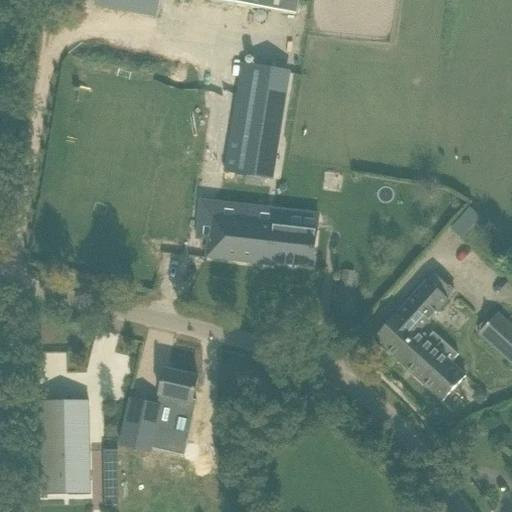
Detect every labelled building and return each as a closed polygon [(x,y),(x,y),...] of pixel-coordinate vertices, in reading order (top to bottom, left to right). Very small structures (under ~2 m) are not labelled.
[(157,18),(160,0),(94,0),(94,6),(157,18)] [(208,0),(296,14),(298,0),(208,0)] [(98,211),(122,49),(85,43),(61,206),(98,211)] [(246,176),(245,183),(264,187),(265,178),(273,180),(291,71),(241,63),(223,172),(246,176)] [(164,193),(198,197),(210,110),(153,102),(149,137),(172,140),(164,193)] [(299,193),(319,194),(320,172),(300,171),(299,193)] [(353,221),(355,197),(331,195),(329,219),(353,221)] [(453,229),(464,238),(481,217),(470,208),(453,229)] [(207,247),(206,267),(274,269),(274,266),(285,266),(285,269),(294,269),(294,266),(312,267),(313,230),(211,227),(211,247),(207,247)] [(340,286),(352,287),(354,271),(342,270),(340,286)] [(419,332),(455,292),(434,274),(374,340),(442,402),(466,376),(452,363),(459,354),(434,331),(426,338),(419,332)] [(477,335),(511,366),(511,324),(498,312),(477,335)] [(130,401),(120,445),(152,452),(156,433),(186,440),(187,441),(193,417),(189,416),(193,400),(198,377),(165,370),(159,397),(157,407),(130,401)] [(67,418),(41,418),(42,478),(68,478),(68,492),(90,492),(88,398),(67,398),(67,418)] [(213,446),(220,479),(236,475),(228,442),(213,446)] [(104,451),(105,495),(118,495),(117,451),(104,451)]
